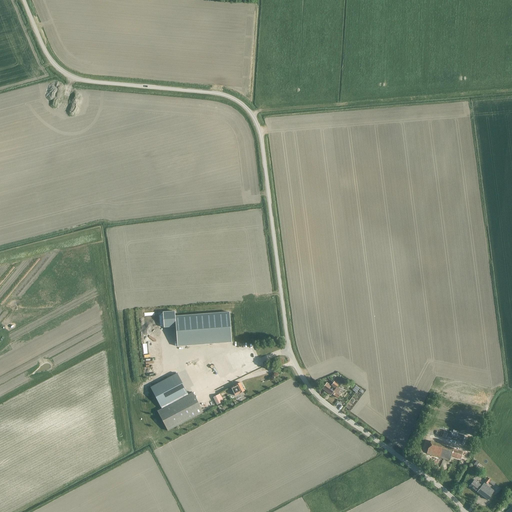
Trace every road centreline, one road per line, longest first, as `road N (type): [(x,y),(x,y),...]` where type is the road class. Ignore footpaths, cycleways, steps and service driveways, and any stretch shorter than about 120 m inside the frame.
road 1 (unclassified): [(464,511),(300,375),(288,347),(259,131),(241,103),(64,73),(47,55),(23,0)]
road 2 (track): [(250,114),(511,90)]
